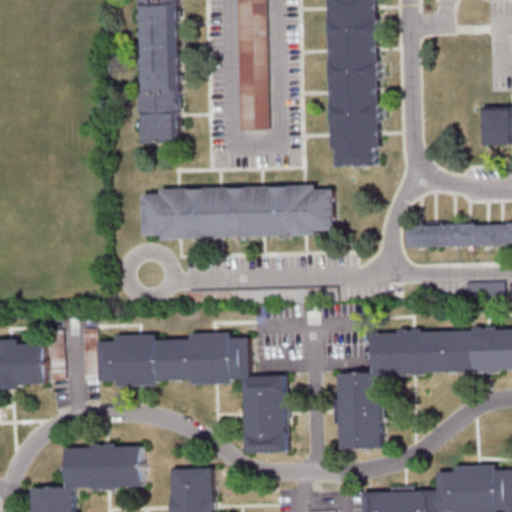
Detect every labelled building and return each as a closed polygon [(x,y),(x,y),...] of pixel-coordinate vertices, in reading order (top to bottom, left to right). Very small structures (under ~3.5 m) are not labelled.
[(181,0),(142,0),(144,143),(183,142),(181,0)] [(241,0),(242,130),(270,129),(269,0),(241,0)] [(335,147),(330,0),(380,0),(386,145),(381,146),(381,164),(340,166),(339,147),(335,147)] [(511,104),(488,105),(488,143),(511,142),(511,104)] [(165,189),(320,184),(320,190),(337,189),(338,229),(320,230),(320,235),(166,239),(166,234),(148,235),(146,194),(165,193),(165,189)] [(511,220),(412,222),(413,245),(511,243),(511,220)] [(509,297),(509,281),(469,281),(469,297),(509,297)] [(191,289),(191,303),(339,302),(339,288),(191,289)] [(511,329),(500,330),(500,326),(477,327),(477,330),(426,331),(426,328),(402,328),(402,332),(376,332),(377,372),(343,373),(345,449),(386,448),(384,373),(404,372),(404,375),(427,375),(427,372),(479,370),(479,373),(501,372),(501,369),(511,368),(511,329)] [(87,378),(101,378),(101,328),(87,328),(87,378)] [(102,341),(120,341),(120,335),(160,334),(161,339),(195,338),(195,334),(235,332),(235,338),(253,337),(254,375),(289,374),(291,451),(249,453),(247,378),(236,378),(236,383),(196,384),(196,379),(161,380),(161,385),(121,386),(121,382),(103,382),(102,341)] [(54,378),(67,378),(67,334),(54,334),(54,378)] [(0,339),(23,339),(23,344),(49,343),(50,383),(25,384),(25,388),(1,389),(1,384),(0,384),(0,339)] [(72,488),(70,449),(96,448),(96,443),(120,442),(120,447),(145,446),(147,486),(121,487),(122,491),(98,492),(98,487),(78,488),(78,511),(38,511),(38,489),(72,488)] [(368,511),(368,492),(393,492),(393,486),(418,486),(418,491),(443,490),(442,472),(459,471),(459,466),(500,465),(500,470),(511,470),(511,511),(501,511),(368,511)] [(177,511),(176,469),(216,468),(217,511),(177,511)]
